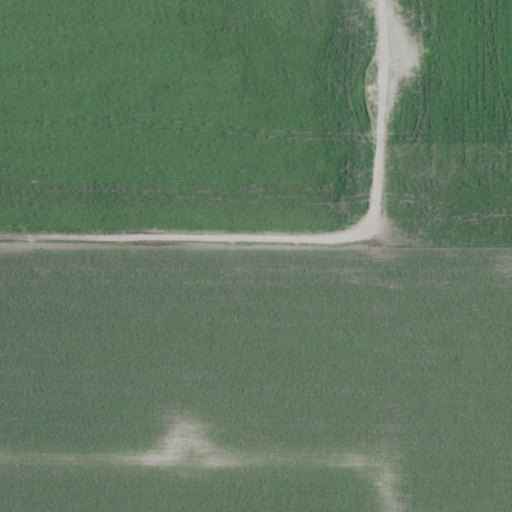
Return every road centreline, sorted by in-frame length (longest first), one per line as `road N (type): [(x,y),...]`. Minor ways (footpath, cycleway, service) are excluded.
road 1 (residential): [(0,230),(387,226)]
road 2 (residential): [(395,0),(387,226)]
